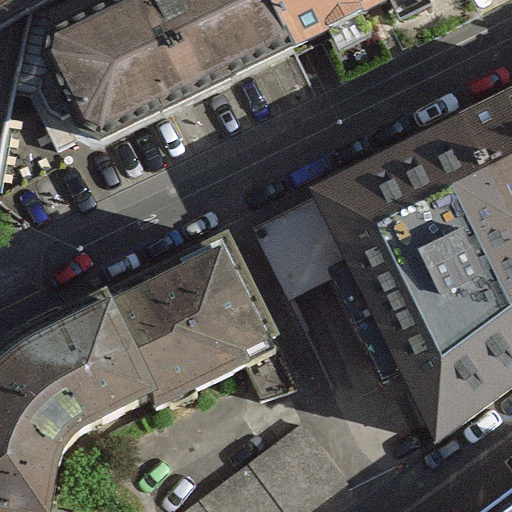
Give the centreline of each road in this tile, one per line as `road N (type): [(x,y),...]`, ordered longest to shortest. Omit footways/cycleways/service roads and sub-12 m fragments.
road 1 (residential): [(0,306),(511,45)]
road 2 (residential): [(511,430),(384,511)]
